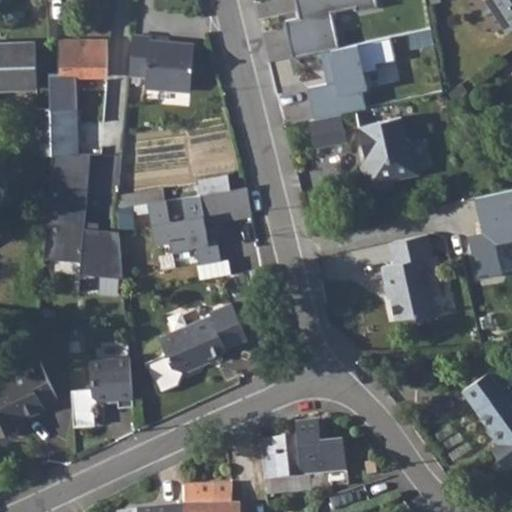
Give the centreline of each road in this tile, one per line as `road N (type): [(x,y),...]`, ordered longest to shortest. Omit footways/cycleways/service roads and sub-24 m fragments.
road 1 (residential): [(227,0),(315,384)]
road 2 (residential): [(23,511),(315,384)]
road 3 (residential): [(315,384),(348,396),(457,511)]
